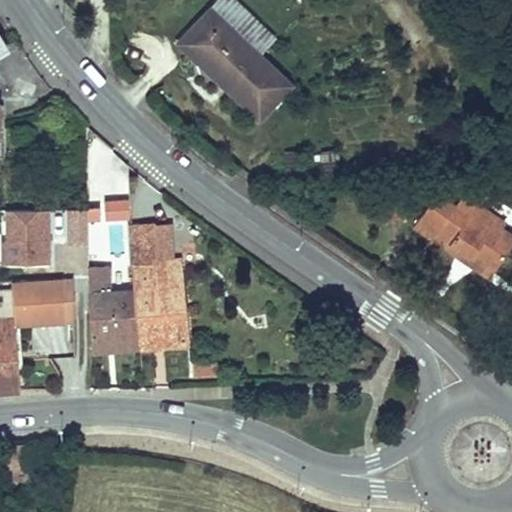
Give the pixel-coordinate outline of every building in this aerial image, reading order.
[(258,116),(289,84),(210,9),(178,42),(258,116)] [(0,37),(0,57),(9,52),(0,37)] [(91,131),(88,163),(106,170),(113,151),(91,131)] [(134,177),(127,177),(127,186),(135,185),(134,177)] [(382,222),(401,220),(399,191),(379,193),(382,222)] [(451,241),(493,270),(511,241),(511,234),(500,226),(473,208),(476,203),(462,194),(455,204),(437,191),(414,224),(447,247),(451,241)] [(130,217),(130,196),(104,196),(104,217),(130,217)] [(500,226),(503,221),(476,203),(473,208),(500,226)] [(2,259),(50,259),(50,205),(1,206),(2,259)] [(53,251),(91,250),(91,205),(52,206),(53,251)] [(153,225),(155,263),(174,261),(170,223),(153,225)] [(129,226),(131,266),(133,293),(139,348),(186,344),(179,261),(174,261),(155,263),(153,225),(129,226)] [(86,269),(88,311),(91,352),(139,349),(139,348),(133,293),(108,293),(107,269),(87,269),(86,269)] [(0,392),(18,391),(13,325),(64,321),(62,280),(10,284),(10,292),(0,292),(0,392)]
